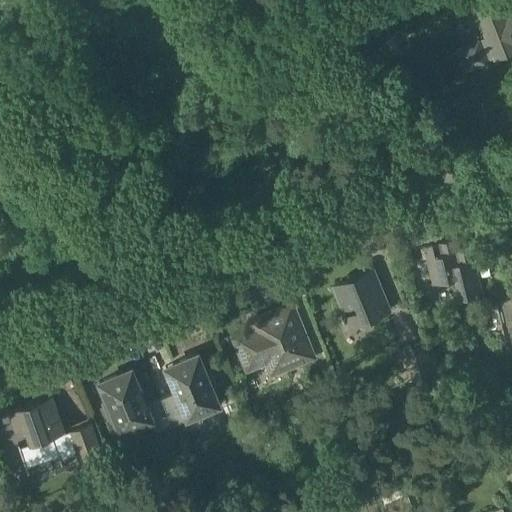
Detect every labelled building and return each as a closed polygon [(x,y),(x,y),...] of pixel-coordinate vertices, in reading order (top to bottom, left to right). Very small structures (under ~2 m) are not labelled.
[(364,0),(381,36),(401,28),(389,0),(364,0)] [(511,14),(506,17),(499,0),(476,0),(471,2),(485,36),(455,48),(459,57),(458,58),(459,61),(460,61),(464,70),(486,61),(486,60),(493,57),(494,58),(511,50),(511,14)] [(456,285),(454,285),(458,300),(483,293),(472,247),(455,251),(452,240),(425,246),(434,285),(454,280),(456,285)] [(350,326),(390,310),(374,269),(334,285),(344,311),(342,312),(343,316),(346,315),(350,326)] [(511,349),(511,296),(482,304),(488,329),(498,326),(504,351),(511,349)] [(271,372),(314,355),(292,302),(250,319),(253,327),(233,335),(246,368),(266,360),(271,372)] [(398,348),(408,379),(435,371),(425,339),(398,348)] [(172,425),(182,420),(188,418),(187,416),(218,403),(210,385),(215,383),(215,385),(216,384),(209,367),(208,367),(209,369),(204,371),(197,353),(173,363),(176,370),(168,373),(176,391),(161,397),(172,425)] [(151,418),(156,431),(172,425),(161,397),(145,403),(133,374),(126,377),(123,371),(99,381),(107,399),(102,401),(102,399),(101,399),(108,417),(109,416),(108,415),(113,413),(120,431),(151,418)] [(351,419),(342,392),(319,400),(328,427),(351,419)] [(25,429),(30,442),(19,446),(26,465),(59,454),(61,460),(76,454),(80,464),(102,456),(90,422),(64,431),(57,409),(52,397),(9,412),(16,433),(25,429)] [(410,502),(406,492),(384,501),(388,511),(410,502)]
